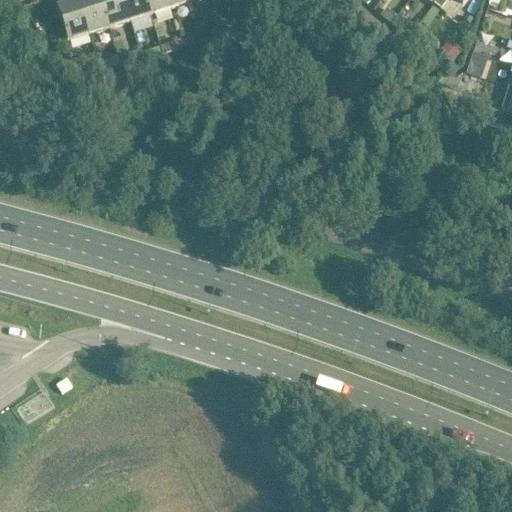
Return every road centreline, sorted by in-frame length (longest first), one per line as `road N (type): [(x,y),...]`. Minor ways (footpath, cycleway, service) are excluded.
road 1 (primary): [(0,279),(225,345),(511,451)]
road 2 (primary): [(511,396),(359,336),(0,225)]
